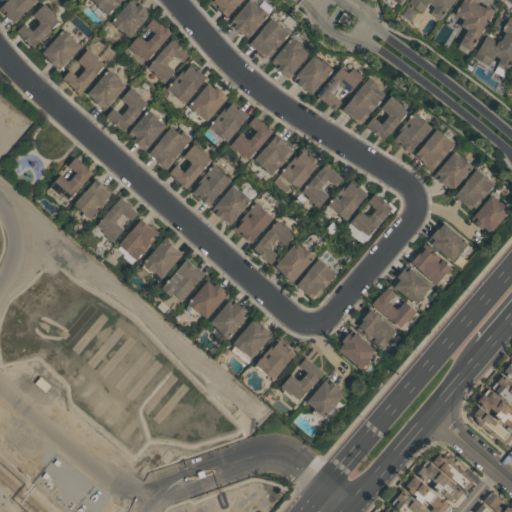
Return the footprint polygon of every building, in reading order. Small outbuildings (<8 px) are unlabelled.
[(0,0),(35,0),(11,23),(0,12),(0,0)] [(87,0),(103,16),(112,7),(108,3),(112,0),(115,3),(118,0),(87,0)] [(126,0),(107,22),(118,32),(119,31),(127,38),(144,17),(140,13),(143,10),(136,3),(134,6),(126,0)] [(207,0),(206,2),(213,9),(215,7),(224,17),(241,0),(207,0)] [(247,0),(254,7),(257,4),(268,14),(245,40),(226,23),(247,0)] [(407,0),(452,0),(439,17),(432,12),(436,8),(427,1),(420,11),(407,1),(407,0)] [(460,0),(451,14),(461,21),(459,25),(467,31),(459,43),(468,49),(493,11),(481,4),(480,6),(473,2),(474,0),(476,0),(478,1),(478,0),(460,0)] [(41,3),(29,15),(37,23),(29,31),(21,23),(13,31),(30,47),(56,21),(50,15),(51,14),(41,3)] [(150,17),(168,33),(144,61),(137,55),(135,57),(125,48),(135,36),(143,42),(151,33),(142,26),(150,17)] [(483,38),(490,42),(489,44),(493,47),(496,42),(499,41),(503,33),(500,31),(501,30),(492,25),(496,17),(504,21),(507,19),(511,21),(511,58),(507,68),(497,63),(499,58),(492,55),(487,65),(473,57),(483,38)] [(268,18),(246,45),(256,53),(258,51),(264,57),(272,47),(273,48),(276,45),(272,42),(275,39),(279,42),(287,33),(268,18)] [(52,67),(53,66),(57,70),(77,46),(70,40),(71,39),(60,29),(38,53),(45,59),(44,60),(52,67)] [(169,38),(144,67),(151,73),(151,74),(161,83),(172,71),(164,64),(171,56),(180,63),(187,54),(169,38)] [(288,38),(270,60),(276,66),(273,69),(286,80),(307,55),(299,48),(300,47),(288,38)] [(84,48),(95,58),(94,60),(100,65),(76,93),(60,78),(67,69),(75,76),(82,68),(73,61),(84,48)] [(311,56),(291,79),(294,83),(293,84),(302,91),(303,90),(309,95),(329,70),(320,62),(319,63),(311,56)] [(186,66),(193,71),(194,69),(204,78),(182,104),(164,89),(171,81),(175,84),(178,80),(174,77),(180,70),(181,71),(186,66)] [(315,96),(332,110),(339,102),(330,95),(339,85),(346,92),(361,75),(356,71),(351,76),(347,71),(345,73),(339,68),(315,96)] [(123,87),(102,112),(90,101),(92,100),(84,93),(105,69),(116,79),(115,80),(123,87)] [(377,85),(367,77),(340,109),(356,123),(359,121),(361,123),(367,116),(366,115),(370,111),(366,107),(368,104),(372,107),(382,95),(374,88),(377,85)] [(205,84),(185,108),(203,123),(225,97),(213,87),(211,89),(205,84)] [(128,87),(139,97),(138,98),(144,104),(121,131),(103,116),(110,108),(118,115),(125,106),(117,99),(128,87)] [(381,141),(363,126),(371,116),(380,124),(387,116),(378,109),(388,97),(399,106),(397,107),(405,114),(402,118),(401,117),(381,141)] [(205,127),(213,118),(218,122),(220,118),(217,115),(222,109),(224,110),(228,104),(234,110),(236,107),(247,116),(224,143),(205,127)] [(148,106),(125,134),(132,139),(130,141),(142,151),(163,126),(155,120),(159,115),(148,106)] [(407,154),(398,145),(399,144),(393,139),(394,138),(391,136),(404,121),(403,120),(408,115),(409,116),(412,112),(430,128),(407,154)] [(251,117),(244,125),(253,132),(245,141),(237,134),(227,146),(238,155),(239,154),(246,160),(271,131),(259,121),(257,122),(251,117)] [(177,135),(168,128),(147,153),(164,168),(189,139),(179,131),(177,135)] [(434,130),(413,156),(422,164),(421,165),(430,172),(452,145),(434,130)] [(273,134),(251,160),(269,175),(276,166),(278,168),(291,152),(289,150),(291,147),(284,142),(283,143),(273,134)] [(180,156),(191,144),(209,161),(183,190),(166,174),(173,166),(181,173),(189,164),(180,156)] [(295,157),(293,155),(275,175),(277,176),(274,179),(289,191),(293,186),(295,188),(316,164),(307,156),(306,158),(300,152),(295,157)] [(459,159),(451,153),(431,177),(443,186),(445,183),(452,189),(471,167),(460,158),(459,159)] [(66,166),(72,160),(88,174),(65,200),(58,194),(55,196),(45,187),(57,174),(66,182),(74,173),(66,166)] [(318,189),(326,196),(316,208),(305,198),(306,197),(299,192),(323,163),(335,173),(334,175),(341,180),(335,186),(326,178),(318,189)] [(210,164),(202,173),(207,178),(204,181),(200,178),(195,184),(197,185),(190,193),(206,207),(229,181),(210,164)] [(468,209),(452,196),(474,170),(492,185),(491,186),(492,187),(488,191),(487,191),(485,194),(481,190),(477,194),(481,197),(473,207),(471,206),(468,209)] [(87,222),(70,207),(93,180),(102,187),(101,189),(107,194),(107,195),(101,201),(103,202),(90,218),(91,219),(89,222),(88,221),(87,222)] [(335,193),(341,186),(344,189),(347,184),(354,190),(356,187),(365,195),(343,221),(325,206),(333,197),(337,200),(339,197),(335,193)] [(229,186),(208,212),(220,221),(221,220),(228,225),(248,201),(229,186)] [(366,236),(359,231),(358,232),(347,222),(357,211),(366,219),(375,209),(366,202),(372,195),(389,209),(366,236)] [(489,197),(496,203),(497,202),(508,211),(488,234),(482,229),(480,231),(472,224),(472,223),(469,220),(489,197)] [(118,199),(95,226),(102,232),(100,234),(111,243),(121,231),(113,224),(120,215),(129,222),(135,213),(118,199)] [(230,229),(253,203),(271,219),(249,245),(230,229)] [(134,260),(116,245),(138,220),(149,229),(151,228),(157,234),(137,257),(138,257),(135,260),(134,259),(134,260)] [(293,234),(283,246),(275,238),(265,249),(274,257),(268,264),(251,249),(275,221),(281,227),(283,225),(293,234)] [(429,239),(432,243),(431,244),(449,261),(458,252),(462,255),(469,248),(465,244),(467,243),(458,234),(455,237),(442,225),(429,239)] [(162,238),(172,245),(170,247),(176,252),(175,252),(179,255),(159,279),(140,264),(162,238)] [(301,250),(293,243),(272,267),(285,278),(284,279),(289,283),(312,258),(302,249),(301,250)] [(417,254),(408,264),(434,287),(450,268),(441,260),(437,264),(434,262),(437,257),(431,252),(428,254),(423,250),(418,255),(417,254)] [(316,258),(335,274),(327,283),(323,280),(320,283),(324,286),(319,292),(317,291),(311,299),(294,285),(316,258)] [(183,259),(158,288),(169,297),(171,294),(179,301),(202,275),(183,259)] [(395,279),(390,285),(413,306),(423,296),(421,295),(428,287),(407,269),(404,272),(401,269),(394,277),(395,279)] [(224,295),(204,319),(196,312),(195,313),(185,305),(204,281),(211,287),(213,285),(224,295)] [(396,329),(393,326),(393,325),(369,305),(385,288),(393,295),(387,301),(385,303),(395,310),(402,303),(413,313),(404,323),(403,322),(396,329)] [(225,303),(207,323),(225,339),(248,314),(240,307),(238,309),(232,303),(229,306),(225,303)] [(392,332),(377,349),(370,343),(371,341),(368,339),(366,341),(360,335),(362,333),(353,325),(359,319),(360,319),(369,310),(392,332)] [(251,319),(229,344),(240,354),(241,352),(249,359),(267,338),(264,336),(266,332),(251,319)] [(346,335),(350,338),(353,333),(373,351),(366,359),(368,360),(358,371),(335,351),(341,344),(339,343),(346,335)] [(293,355),(271,381),(254,365),(270,346),(272,347),(276,343),(282,348),(283,346),(293,355)] [(315,380),(316,380),(295,403),(279,388),(289,376),(296,383),(305,373),(297,366),(303,359),(308,364),(310,362),(322,373),(315,380)] [(509,381),(499,373),(506,364),(510,368),(511,365),(511,379),(511,378),(509,381)] [(45,376),(56,387),(49,393),(39,383),(45,376)] [(489,388),(499,376),(511,386),(511,403),(510,402),(508,404),(489,388)] [(343,395),(320,422),(311,413),(312,411),(311,410),(312,409),(305,403),(322,383),(326,386),(329,382),(343,395)] [(473,402),(485,388),(511,410),(511,428),(509,431),(501,424),(500,425),(490,417),(493,414),(486,408),(483,411),(473,402)] [(469,415),(476,407),(509,435),(502,444),(469,415)] [(432,461),(439,452),(446,458),(448,456),(455,461),(454,463),(458,466),(459,466),(465,471),(463,473),(472,480),(465,488),(432,461)] [(416,473),(426,460),(462,491),(452,503),(432,487),(435,483),(427,477),(425,480),(416,473)] [(403,487),(413,475),(450,508),(446,511),(432,511),(430,510),(432,508),(424,501),(422,504),(403,487)] [(401,511),(390,502),(400,490),(424,511),(401,511)] [(511,511),(497,511),(482,499),(490,491),(500,500),(497,504),(504,509),(508,505),(511,508),(511,511)] [(473,511),(481,503),(491,511),(490,511),(473,511)]
